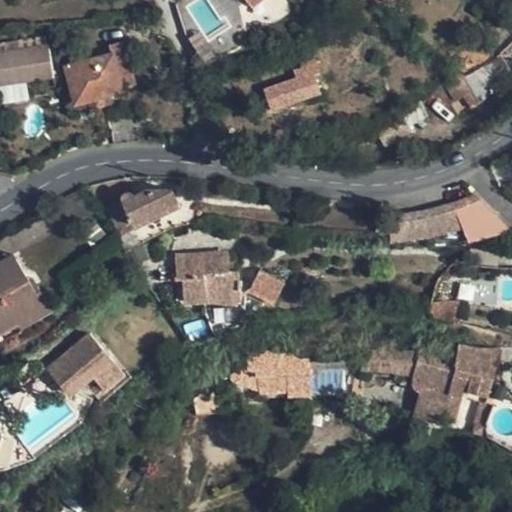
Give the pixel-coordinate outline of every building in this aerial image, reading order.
[(245,0),(254,10),(264,0),(245,0)] [(511,34),(508,30),(486,47),(495,60),(464,79),(475,98),(511,76),(501,56),(511,45),(511,34)] [(0,85),(53,80),(48,47),(0,54),(0,85)] [(94,101),(105,98),(124,94),(113,56),(65,69),(74,106),(94,101)] [(294,72),(296,80),(264,92),(271,112),(321,95),(316,78),(322,76),(316,60),(303,64),(304,68),(294,72)] [(107,106),(105,98),(94,101),(96,109),(107,106)] [(112,143),(132,144),(131,112),(111,112),(112,143)] [(79,192),(58,203),(71,228),(92,216),(79,192)] [(121,200),(123,204),(108,211),(121,237),(134,230),(133,226),(179,204),(173,192),(150,192),(135,199),(126,195),(121,200)] [(478,207),(476,197),(454,206),(458,213),(478,207)] [(511,231),(483,205),(478,207),(458,213),(454,206),(424,214),(390,217),(391,246),(415,243),(463,232),(469,243),(511,231)] [(503,268),(507,247),(481,242),(477,264),(503,268)] [(207,277),(206,254),(175,256),(177,292),(184,293),(185,308),(209,306),(234,309),(240,306),(237,275),(207,277)] [(15,258),(0,266),(0,276),(19,266),(15,258)] [(35,293),(29,281),(19,266),(0,276),(0,322),(5,332),(19,324),(48,307),(40,291),(35,293)] [(273,307),(286,286),(263,273),(250,294),(273,307)] [(33,280),(29,281),(35,293),(40,291),(33,280)] [(53,314),(48,307),(19,324),(23,332),(53,314)] [(91,339),(47,372),(66,398),(94,379),(103,390),(120,378),(91,339)] [(426,343),(421,357),(415,379),(414,387),(414,392),(416,393),(421,396),(414,417),(442,427),(445,419),(457,422),(467,397),(490,401),(500,353),(426,343)] [(256,378),(280,375),(279,365),(297,370),(299,359),(277,355),(276,350),(247,349),(247,372),(255,373),(256,378)] [(311,366),(311,371),(343,372),(394,375),(415,379),(421,357),(361,354),(311,366)] [(280,375),(256,378),(260,397),(288,395),(288,400),(312,399),(311,393),(310,374),(280,375)] [(227,414),(225,392),(193,396),(196,418),(227,414)] [(0,464),(24,456),(1,420),(0,420),(0,464)]
